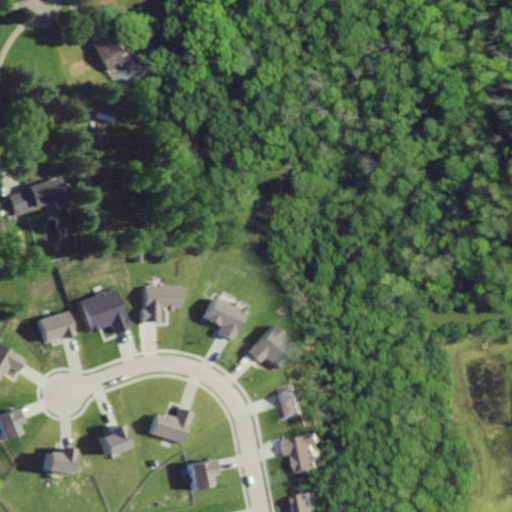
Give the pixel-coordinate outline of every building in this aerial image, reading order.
[(132,53),(121,35),(112,41),(108,36),(105,38),(99,30),(84,39),(103,70),(119,61),(123,67),(130,63),(126,56),(132,53)] [(193,156),(185,138),(170,144),(178,163),(193,156)] [(6,191),(12,213),(52,202),(54,208),(65,206),(57,177),(6,191)] [(140,285),(139,307),(137,307),(137,323),(157,323),(157,306),(174,306),(174,285),(140,285)] [(77,301),(89,331),(107,324),(112,334),(129,327),(123,314),(121,315),(110,288),(77,301)] [(206,296),(198,317),(215,325),(212,332),(226,338),(238,310),(206,296)] [(37,319),(45,342),(73,332),(65,310),(37,319)] [(264,324),(239,352),(251,363),(258,355),(271,367),(284,352),(268,338),(274,332),(264,324)] [(0,344),(0,370),(4,364),(16,371),(23,359),(0,344)] [(274,392),(284,421),(306,413),(296,384),(274,392)] [(175,406),(173,414),(165,412),(165,415),(155,412),(149,432),(179,441),(188,410),(175,406)] [(0,412),(0,439),(16,433),(12,423),(17,421),(13,408),(0,412)] [(98,437),(104,456),(129,448),(120,423),(106,427),(108,434),(98,437)] [(287,440),(290,454),(297,452),(301,471),(322,466),(318,446),(328,444),(325,431),(287,440)] [(44,451),(43,470),(69,472),(71,447),(57,445),(56,452),(44,451)] [(185,464),(191,490),(210,486),(207,473),(212,472),(209,458),(185,464)] [(300,496),(302,511),(320,511),(317,493),(300,496)]
